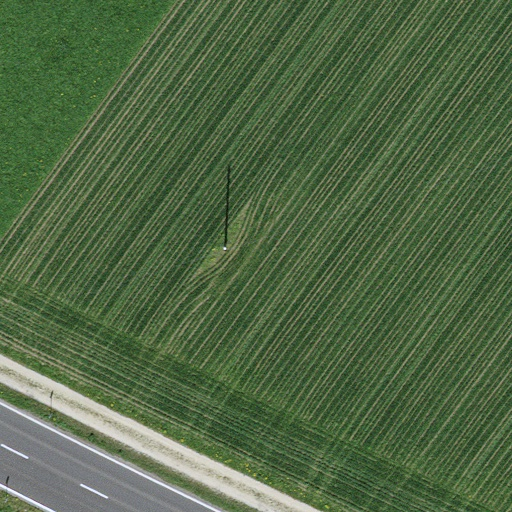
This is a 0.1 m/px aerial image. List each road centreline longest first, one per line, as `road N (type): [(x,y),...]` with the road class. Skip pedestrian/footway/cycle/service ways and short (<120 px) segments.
road 1 (track): [(292,511),(0,370)]
road 2 (secondary): [(129,511),(0,448)]
